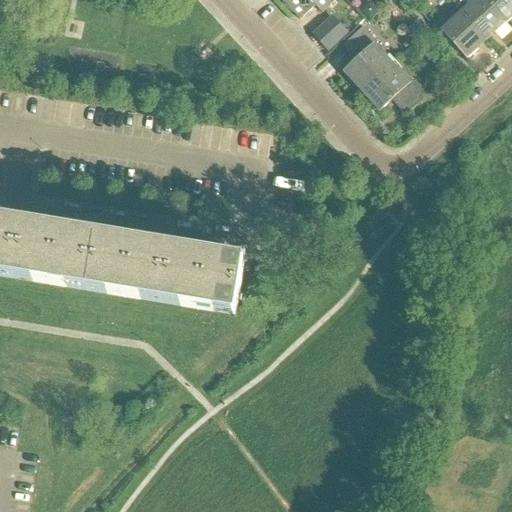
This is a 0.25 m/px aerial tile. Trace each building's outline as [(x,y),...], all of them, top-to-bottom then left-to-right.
[(323,15),(338,0),(281,0),(281,1),(300,22),(316,7),(323,15)] [(454,0),(451,3),(457,10),(465,2),(463,0),(454,0)] [(463,4),(455,12),(486,44),(505,26),(480,0),(479,0),(469,10),(463,4)] [(511,0),(480,0),(505,26),(511,20),(511,0)] [(486,44),(455,12),(447,19),(453,25),(441,35),(466,63),(486,44)] [(328,52),(347,35),(335,22),(332,19),(320,30),(313,36),(328,52)] [(346,73),(363,93),(391,67),(374,48),(378,45),(364,29),(343,48),(357,63),(346,73)] [(391,67),(363,93),(381,112),(392,102),(406,117),(426,99),(412,83),(408,86),(391,67)] [(241,290),(245,266),(244,266),(244,263),(0,222),(0,279),(236,318),(241,290)]
